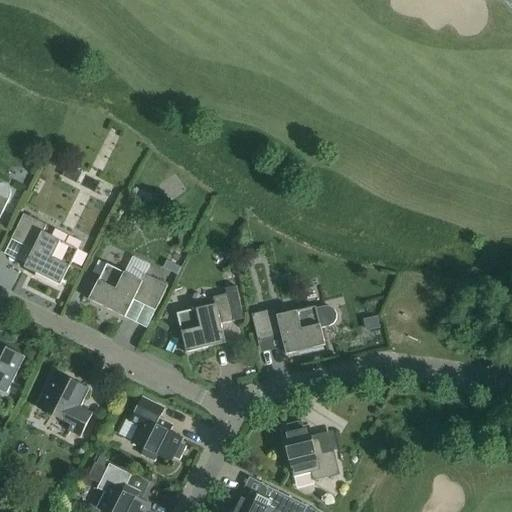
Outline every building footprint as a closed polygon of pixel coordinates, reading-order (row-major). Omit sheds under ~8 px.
[(0,217),(8,201),(10,197),(10,193),(9,189),(6,186),(3,185),(0,184),(0,217)] [(46,226),(23,215),(10,240),(33,251),(24,269),(60,286),(78,250),(43,233),(46,226)] [(89,300),(125,318),(134,301),(155,311),(167,287),(145,275),(149,266),(133,258),(125,273),(107,265),(89,300)] [(243,314),(237,286),(226,288),(228,295),(214,298),(215,305),(177,314),(186,353),(225,344),(221,325),(235,322),(234,316),(243,314)] [(258,343),(282,337),(286,356),(325,346),(321,329),(330,327),(335,323),(337,317),(335,310),(330,307),(325,307),(316,309),(316,307),(278,316),(276,309),(251,315),(258,343)] [(364,320),(366,332),(380,329),(377,317),(364,320)] [(0,390),(7,394),(25,358),(0,345),(0,390)] [(80,438),(93,414),(80,408),(89,390),(53,372),(35,408),(71,426),(67,432),(80,438)] [(139,427),(130,443),(144,450),(141,456),(154,462),(157,457),(171,463),(174,458),(180,461),(186,448),(180,445),(183,439),(170,433),(173,427),(159,420),(164,409),(142,398),(130,423),(139,427)] [(303,428),(301,422),(287,425),(289,432),(283,433),(293,477),(311,473),(313,482),(340,476),(334,451),(322,454),(318,439),(312,441),(309,427),(303,428)] [(148,511),(147,511),(150,506),(137,500),(141,493),(127,486),(132,476),(109,465),(97,489),(106,494),(98,510),(102,511),(148,511)] [(224,508),(235,484),(227,480),(216,504),(224,508)] [(305,511),(308,507),(263,485),(254,501),(241,495),(239,500),(233,497),(226,510),(229,511),(305,511)]
